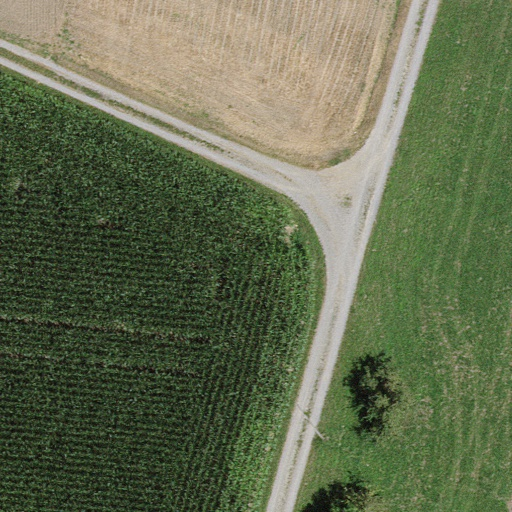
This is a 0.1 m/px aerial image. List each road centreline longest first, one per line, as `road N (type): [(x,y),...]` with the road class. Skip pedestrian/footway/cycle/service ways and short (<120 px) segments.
road 1 (track): [(426,0),(354,221),(278,511)]
road 2 (track): [(354,221),(0,52)]
